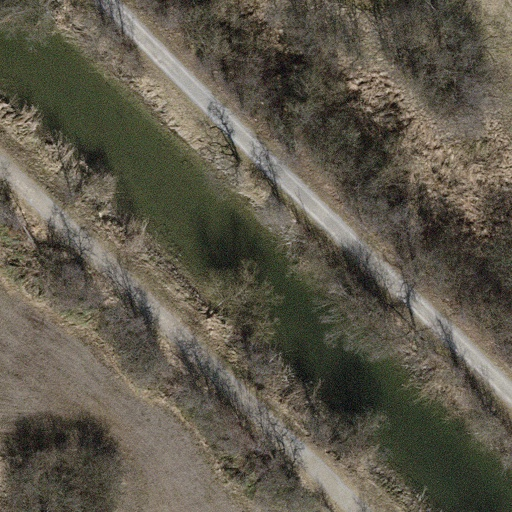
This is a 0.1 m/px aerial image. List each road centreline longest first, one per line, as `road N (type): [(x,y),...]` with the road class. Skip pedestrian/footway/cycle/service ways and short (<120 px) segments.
road 1 (track): [(103,0),(511,395)]
road 2 (track): [(361,511),(0,161)]
